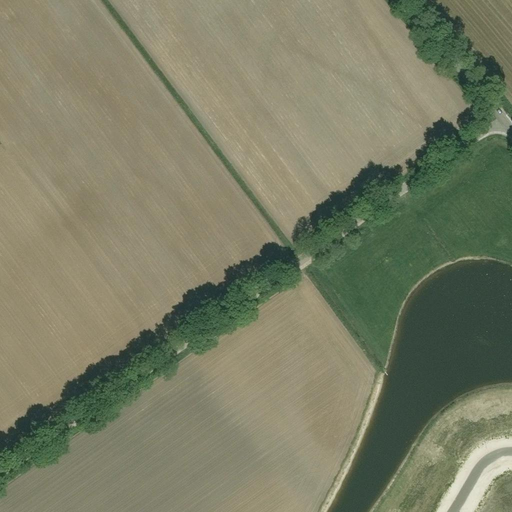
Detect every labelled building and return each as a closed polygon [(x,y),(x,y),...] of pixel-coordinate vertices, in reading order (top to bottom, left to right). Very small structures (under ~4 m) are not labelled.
[(140,418),(137,414),(130,418),(133,422),(140,418)] [(450,441),(443,451),(461,463),(468,452),(454,443),(457,438),(447,431),(443,436),(450,441)] [(430,457),(426,463),(437,470),(440,464),(454,473),(461,463),(443,451),(436,461),(430,457)] [(423,480),(417,489),(437,502),(438,500),(440,502),(444,496),(442,495),(446,488),(438,484),(443,477),(426,466),(419,477),(423,480)] [(511,485),(503,480),(496,490),(511,500),(511,485)] [(511,500),(496,490),(490,501),(503,509),(501,511),(507,511),(511,505),(511,500)] [(409,503),(403,511),(422,511),(414,506),(417,501),(407,493),(403,499),(409,503)]
